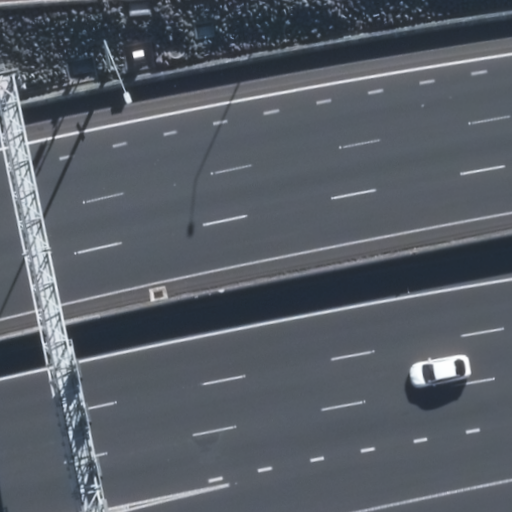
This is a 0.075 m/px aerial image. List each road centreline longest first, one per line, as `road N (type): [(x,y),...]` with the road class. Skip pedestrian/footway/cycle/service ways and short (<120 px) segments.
road 1 (motorway): [(0,279),(511,172)]
road 2 (motorway): [(511,332),(161,393),(0,434)]
road 3 (motorway): [(511,482),(370,511)]
